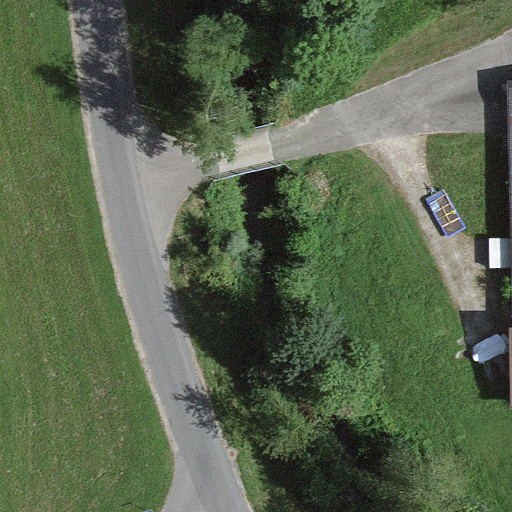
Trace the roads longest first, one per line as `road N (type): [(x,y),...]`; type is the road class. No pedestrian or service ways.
road 1 (unclassified): [(100,0),(145,256),(228,511)]
road 2 (track): [(511,59),(287,144),(125,173)]
